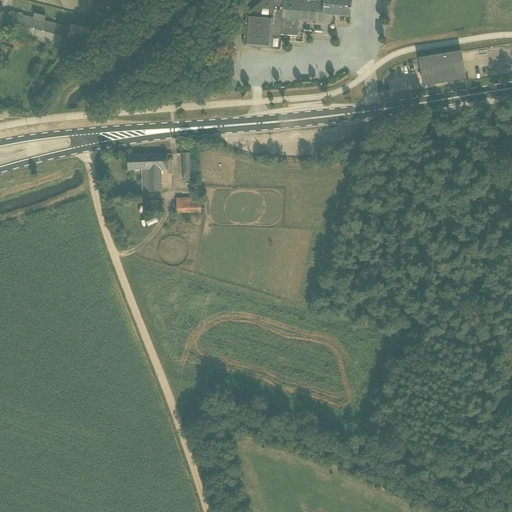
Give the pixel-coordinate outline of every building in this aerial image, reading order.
[(331,15),(350,16),(351,0),(262,0),(246,15),(244,46),(270,49),(271,42),(280,43),(281,36),(297,37),(329,40),(331,22),(331,15)] [(10,13),(5,32),(60,46),(65,26),(10,13)] [(464,77),(460,52),(420,59),(424,84),(464,77)] [(167,170),(166,155),(166,154),(127,155),(128,170),(142,170),(142,191),(163,191),(162,170),(167,170)] [(185,182),(194,181),(194,173),(184,174),(185,182)] [(194,198),(176,198),(177,212),(201,212),(200,199),(194,199),(194,198)] [(162,200),(150,200),(150,211),(162,211),(162,200)]
